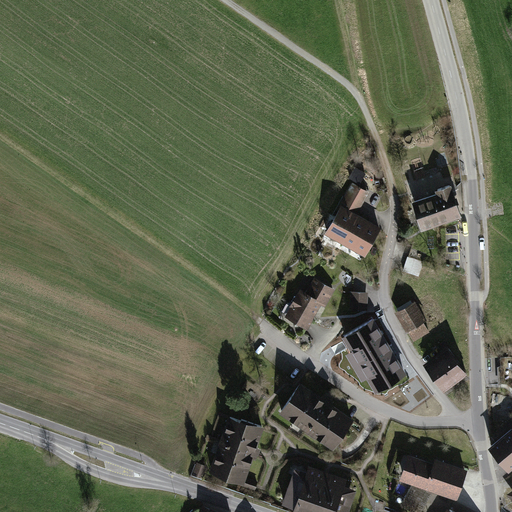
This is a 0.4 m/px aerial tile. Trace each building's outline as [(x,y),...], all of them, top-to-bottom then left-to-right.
[(365,172),(356,167),(350,178),(359,183),(365,172)] [(367,191),(354,184),(327,231),(365,253),(379,228),(354,214),(367,191)] [(439,193),(415,201),(423,226),(459,214),(450,185),(438,189),(439,193)] [(408,256),(403,270),(418,275),(423,262),(408,256)] [(287,303),(282,311),(288,314),(288,315),(306,326),(320,302),(324,304),(333,289),(315,279),(307,294),(302,291),(299,295),(294,296),(291,301),(287,303)] [(366,292),(353,292),(352,308),(365,308),(366,292)] [(412,303),(399,311),(415,337),(428,329),(412,303)] [(383,335),(351,350),(365,381),(381,373),(395,366),(398,365),(383,335)] [(445,354),(428,366),(443,386),(458,375),(459,378),(466,372),(445,343),(440,346),(445,354)] [(365,381),(351,350),(343,354),(357,385),(365,381)] [(395,366),(381,373),(390,393),(405,386),(395,366)] [(322,399),(300,384),(281,411),(296,421),(298,418),(320,433),(318,436),(333,446),(351,419),(329,404),(331,401),(324,396),(322,399)] [(218,453),(212,470),(242,481),(241,483),(255,488),(257,482),(243,477),(251,456),(254,457),(258,448),(254,447),(262,426),(241,419),(241,420),(230,417),(226,428),(229,429),(221,454),(218,453)] [(511,428),(492,446),(509,466),(511,462),(511,428)] [(429,493),(431,487),(455,496),(465,470),(436,460),(435,465),(411,456),(403,477),(414,481),(402,503),(418,511),(429,493)] [(205,466),(198,463),(194,474),(201,476),(205,466)] [(305,479),(294,475),(290,485),(293,490),(287,493),(284,503),(311,511),(344,511),(342,508),(349,505),(352,496),(340,492),(345,480),(330,475),(329,479),(322,477),(323,472),(309,467),(305,479)]
